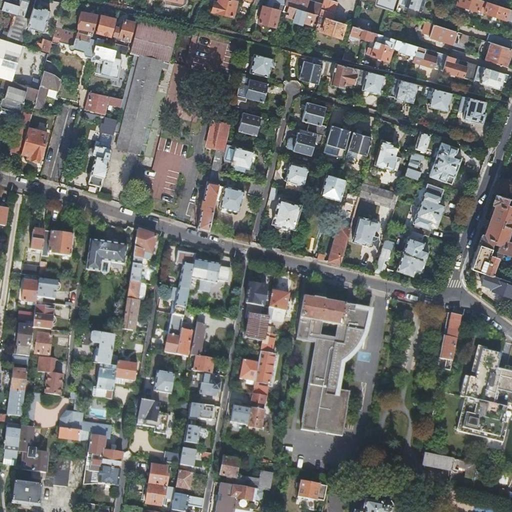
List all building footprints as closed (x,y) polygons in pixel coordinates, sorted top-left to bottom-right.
[(0,0),(0,9),(14,13),(24,17),(29,1),(26,0),(20,0),(18,7),(15,6),(15,5),(5,1),(5,0),(0,0)] [(218,0),(218,2),(214,1),(211,10),(232,16),(236,1),(240,2),(243,0),(248,0),(251,1),(251,0),(218,0)] [(270,0),(268,7),(263,6),(262,8),(261,13),(259,22),(274,26),(279,10),(282,10),(284,4),(284,3),(285,0),(270,0)] [(285,0),(284,3),(284,4),(313,13),(318,15),(322,2),(315,0),(285,0)] [(322,0),(322,2),(318,15),(332,19),(337,1),(334,0),(322,0)] [(376,0),(375,4),(376,5),(390,9),(404,14),(406,8),(394,3),(394,0),(405,0),(404,5),(420,10),(423,0),(376,0)] [(457,0),(457,4),(478,11),(478,10),(480,0),(457,0)] [(508,8),(483,0),(480,0),(478,10),(478,11),(477,14),(482,16),(484,12),(504,19),(508,8)] [(313,13),(284,4),(282,10),(286,12),(285,15),(293,18),(292,20),(301,23),(302,21),(311,24),(313,13)] [(39,8),(33,6),(29,18),(27,26),(43,31),(49,9),(40,6),(39,8)] [(92,31),(96,15),(81,11),(75,31),(90,35),(91,35),(92,31)] [(24,17),(14,13),(6,39),(21,44),(27,26),(29,18),(24,17)] [(65,16),(58,14),(55,26),(62,27),(65,16)] [(332,19),(318,15),(315,25),(314,28),(321,31),(340,37),(345,23),(332,19)] [(111,36),(116,18),(107,16),(107,18),(100,16),(96,32),(111,36)] [(129,40),(134,23),(124,20),(121,28),(116,26),(114,34),(121,36),(120,37),(129,40)] [(454,44),(458,31),(426,21),(422,32),(430,34),(430,36),(447,41),(446,45),(452,47),(453,44),(454,44)] [(132,47),(134,47),(133,52),(133,55),(128,73),(134,74),(131,85),(126,83),(122,98),(120,108),(117,118),(115,127),(121,129),(116,147),(138,153),(162,59),(169,61),(176,31),(138,22),(132,47)] [(368,30),(352,25),(348,38),(356,40),(358,36),(368,39),(375,40),(373,48),(369,47),(366,54),(370,55),(370,56),(389,61),(393,47),(399,49),(399,50),(410,54),(409,57),(412,59),(416,45),(394,39),(382,35),(368,30)] [(62,27),(55,26),(54,31),(51,40),(51,42),(57,43),(60,41),(71,44),(70,46),(70,47),(70,48),(70,49),(71,49),(71,50),(72,50),(73,50),(74,50),(75,49),(82,51),(84,55),(91,57),(96,37),(91,35),(90,35),(75,31),(62,27)] [(397,29),(385,26),(382,35),(394,39),(397,29)] [(477,52),(481,38),(478,37),(473,36),(469,49),(477,52)] [(0,77),(4,79),(5,79),(10,80),(12,81),(21,44),(6,39),(0,37),(0,77)] [(100,45),(102,38),(96,37),(91,57),(91,59),(98,61),(95,72),(117,77),(121,59),(113,57),(115,50),(104,46),(100,45)] [(51,42),(51,40),(44,38),(42,43),(38,42),(36,49),(48,53),(51,42)] [(511,48),(511,42),(504,40),(503,43),(497,41),(496,43),(511,48)] [(511,48),(496,43),(488,41),(487,44),(490,45),(485,59),(505,66),(511,48)] [(411,61),(442,70),(447,55),(437,52),(436,56),(423,52),(425,48),(416,45),(412,59),(411,61)] [(347,52),(344,51),(342,59),(351,61),(352,57),(346,55),(347,52)] [(267,76),(272,59),(254,54),(249,72),(267,76)] [(473,80),(473,79),(475,72),(477,64),(467,61),(466,66),(453,62),(455,57),(447,55),(442,70),(473,80)] [(320,59),(312,57),(311,62),(303,61),(299,79),(316,83),(321,65),(322,59),(320,59)] [(54,74),(56,75),(60,63),(46,59),(43,69),(47,71),(50,72),(53,73),(54,74)] [(359,69),(340,64),(326,61),(323,73),(332,75),(330,82),(343,85),(345,80),(353,82),(354,76),(358,77),(358,74),(359,69)] [(499,88),(504,73),(477,64),(475,72),(473,79),(479,80),(478,82),(499,88)] [(56,98),(61,78),(60,77),(58,76),(56,75),(54,74),(53,73),(50,72),(47,71),(43,69),(41,77),(41,78),(38,88),(35,100),(33,109),(41,111),(45,95),(56,98)] [(389,88),(391,77),(359,69),(358,74),(358,77),(356,82),(362,84),(361,89),(379,94),(380,90),(388,92),(389,88)] [(267,84),(249,79),(250,75),(241,73),(241,74),(236,99),(246,101),(247,97),(263,101),(267,84)] [(416,83),(405,81),(391,77),(389,88),(393,89),(395,82),(397,82),(394,97),(412,102),(416,83)] [(35,100),(38,88),(12,81),(10,80),(8,86),(8,85),(7,86),(4,97),(2,98),(0,104),(2,108),(8,109),(9,109),(12,110),(11,114),(20,116),(21,111),(23,106),(22,106),(25,96),(35,100)] [(451,92),(436,89),(425,86),(422,96),(430,98),(428,105),(446,110),(451,92)] [(105,105),(120,108),(122,98),(90,91),(85,108),(103,112),(105,105)] [(507,101),(511,95),(498,91),(496,99),(507,101)] [(482,112),(485,101),(468,97),(467,96),(461,95),(457,111),(463,112),(462,118),(481,122),(483,112),(482,112)] [(246,101),(236,99),(234,106),(240,107),(248,109),(249,102),(246,101)] [(309,122),(307,130),(324,135),(326,126),(320,124),(325,106),(306,102),(302,120),(309,122)] [(32,114),(21,111),(20,116),(10,151),(21,153),(28,127),(28,125),(32,114)] [(98,121),(100,114),(85,111),(83,117),(98,121)] [(238,130),(256,134),(261,116),(243,111),(238,130)] [(113,135),(115,127),(117,118),(106,116),(104,123),(102,122),(100,131),(102,132),(113,135)] [(227,139),(230,124),(212,120),(206,145),(225,149),(227,139)] [(349,130),(331,125),(326,143),(344,148),(349,130)] [(28,127),(21,153),(20,156),(27,158),(28,155),(32,156),(31,160),(38,162),(39,158),(40,158),(47,133),(28,127)] [(371,136),(353,131),(348,149),(346,157),(355,160),(358,152),(366,154),(371,136)] [(297,132),(296,137),(292,136),(288,138),(286,145),(288,148),(293,149),(310,155),(315,136),(297,132)] [(425,150),(430,135),(421,132),(416,148),(417,148),(417,150),(420,151),(421,149),(425,150)] [(100,186),(110,147),(99,144),(100,141),(96,140),(92,154),(95,155),(88,182),(100,186)] [(393,143),(381,140),(374,163),(392,168),(395,159),(396,159),(398,158),(399,153),(398,152),(397,151),(398,146),(392,145),(393,143)] [(435,159),(458,167),(461,157),(455,154),(457,148),(441,142),(435,159)] [(253,151),(235,146),(231,164),(249,168),(253,151)] [(201,209),(197,227),(208,230),(215,199),(218,184),(220,173),(222,165),(225,150),(217,149),(214,159),(217,160),(215,171),(212,170),(210,181),(207,180),(203,200),(202,199),(200,209),(201,209)] [(452,184),(458,167),(435,159),(434,163),(423,159),(424,155),(412,151),(405,174),(418,179),(421,171),(430,174),(429,176),(452,184)] [(289,162),(282,189),(300,194),(307,167),(289,162)] [(235,169),(222,165),(220,173),(233,177),(235,169)] [(150,189),(151,169),(136,168),(135,182),(144,182),(144,188),(150,189)] [(321,172),(313,170),(311,179),(318,181),(321,172)] [(346,179),(338,176),(326,173),(320,194),(339,199),(346,179)] [(418,179),(405,174),(402,182),(416,186),(418,179)] [(384,185),(364,179),(362,184),(382,190),(384,185)] [(261,197),(264,185),(252,181),(249,193),(261,197)] [(439,201),(443,188),(427,182),(418,206),(441,214),(445,203),(439,201)] [(224,186),(218,184),(215,199),(220,200),(224,186)] [(382,190),(362,184),(359,195),(395,205),(397,198),(398,194),(396,194),(382,190)] [(225,185),(224,186),(220,200),(219,206),(238,211),(244,190),(225,185)] [(278,188),(271,186),(268,198),(275,199),(278,188)] [(347,194),(328,261),(339,264),(359,196),(347,194)] [(511,201),(511,206),(507,204),(508,198),(496,194),(493,204),(495,205),(484,236),(481,235),(478,244),(491,249),(492,244),(497,246),(495,250),(499,251),(511,255),(511,239),(510,239),(508,240),(508,241),(506,240),(511,222),(511,201)] [(292,202),(280,198),(273,222),(274,222),(275,225),(279,227),(282,225),(284,225),(294,228),(300,205),(291,202),(292,202)] [(0,206),(0,224),(6,226),(9,208),(0,206)] [(438,224),(441,214),(418,206),(412,222),(419,225),(416,231),(424,234),(429,236),(431,229),(429,228),(432,221),(438,224)] [(359,216),(352,240),(364,243),(365,241),(370,243),(371,238),(374,238),(375,238),(377,233),(376,230),(377,229),(378,230),(380,222),(369,219),(370,219),(359,216)] [(43,250),(45,230),(34,228),(31,249),(43,250)] [(157,235),(138,229),(134,256),(148,259),(149,259),(157,235)] [(402,252),(425,260),(428,250),(422,248),(424,241),(421,240),(424,234),(416,231),(410,229),(403,249),(391,245),(390,249),(391,249),(402,252)] [(74,233),(45,230),(43,250),(42,255),(49,256),(49,253),(71,256),(74,233)] [(127,245),(91,240),(86,268),(98,270),(101,274),(105,274),(108,272),(110,261),(124,263),(127,245)] [(384,240),(382,247),(390,249),(391,245),(392,242),(384,240)] [(491,249),(478,244),(470,268),(485,273),(490,275),(497,256),(494,255),(495,253),(498,254),(499,251),(495,250),(491,249)] [(374,273),(383,275),(386,264),(384,262),(384,260),(387,259),(391,249),(390,249),(382,247),(374,273)] [(195,259),(196,253),(188,252),(186,263),(183,263),(178,288),(189,290),(191,278),(195,259)] [(421,271),(425,260),(402,252),(396,269),(412,275),(415,268),(421,271)] [(148,259),(134,256),(130,280),(140,282),(140,281),(143,264),(147,264),(148,259)] [(208,261),(195,259),(191,278),(189,290),(188,295),(192,296),(197,294),(198,291),(202,291),(208,261)] [(221,264),(208,261),(202,291),(209,293),(211,281),(217,283),(221,264)] [(490,275),(485,273),(481,284),(493,288),(492,291),(511,298),(511,297),(511,285),(505,283),(502,282),(503,279),(490,275)] [(22,301),(36,302),(37,301),(39,282),(25,280),(22,301)] [(57,282),(39,280),(39,282),(37,301),(42,302),(43,298),(55,299),(56,291),(57,291),(58,290),(59,290),(60,289),(60,287),(61,286),(61,285),(60,284),(59,283),(58,282),(57,282)] [(140,282),(130,280),(127,297),(137,299),(140,301),(143,298),(145,285),(143,282),(140,281),(140,282)] [(249,283),(246,303),(257,305),(263,306),(266,286),(261,285),(249,283)] [(266,286),(263,306),(269,307),(272,290),(272,287),(266,286)] [(189,290),(178,288),(173,313),(184,315),(185,311),(188,295),(189,290)] [(267,314),(266,319),(266,322),(270,323),(271,318),(284,321),(289,293),(272,290),(269,307),(267,314)] [(342,326),(346,303),(304,295),(300,318),(342,326)] [(127,297),(123,326),(123,328),(132,330),(137,299),(127,297)] [(35,317),(34,321),(34,324),(33,326),(33,327),(51,329),(52,325),(53,324),(54,324),(55,324),(56,323),(56,322),(57,321),(57,320),(57,319),(56,318),(55,317),(55,316),(53,316),(53,315),(54,308),(42,306),(42,302),(37,301),(36,302),(35,312),(35,317)] [(300,318),(296,339),(305,341),(305,339),(316,340),(300,430),(318,433),(319,432),(342,437),(347,407),(349,392),(336,389),(341,362),(346,359),(352,353),(357,347),(361,341),(364,334),(366,328),(370,307),(346,303),(342,326),(300,318)] [(263,306),(257,305),(256,313),(267,314),(269,307),(263,306)] [(208,325),(210,314),(198,312),(198,313),(190,354),(195,355),(199,355),(204,325),(208,325)] [(454,314),(448,312),(440,358),(447,359),(446,364),(445,369),(450,370),(460,317),(461,316),(454,314)] [(184,315),(173,313),(171,313),(165,351),(177,353),(183,322),(184,315)] [(257,337),(255,349),(260,350),(264,332),(265,325),(266,322),(266,319),(251,316),(248,335),(257,337)] [(17,343),(31,345),(33,327),(33,326),(34,324),(34,321),(26,320),(25,323),(20,322),(17,343)] [(183,322),(177,353),(177,354),(178,354),(187,356),(192,330),(187,329),(188,323),(183,322)] [(115,325),(113,334),(121,336),(123,328),(123,326),(115,325)] [(265,325),(264,332),(273,334),(274,327),(265,325)] [(97,345),(94,362),(98,363),(107,364),(117,366),(117,360),(118,358),(110,356),(110,351),(112,351),(112,349),(111,349),(113,334),(95,331),(94,342),(101,343),(100,346),(97,345)] [(253,392),(267,395),(268,395),(269,387),(260,386),(260,382),(270,383),(275,354),(267,352),(267,350),(272,351),(275,334),(273,334),(264,332),(260,350),(258,362),(255,381),(254,385),(253,392)] [(52,335),(37,333),(35,353),(49,355),(52,335)] [(481,349),(490,351),(492,346),(477,343),(470,372),(475,374),(481,349)] [(511,372),(504,370),(499,369),(497,368),(501,354),(490,351),(481,349),(475,374),(473,379),(469,378),(463,398),(468,399),(461,428),(482,434),(485,435),(499,438),(503,423),(507,408),(507,405),(511,406),(511,372)] [(14,355),(13,362),(29,364),(29,358),(30,357),(14,355)] [(210,373),(213,358),(199,355),(195,355),(193,370),(210,373)] [(53,358),(40,356),(38,370),(49,372),(47,391),(60,393),(62,371),(52,370),(53,358)] [(117,360),(117,366),(115,377),(134,380),(136,363),(117,360)] [(246,383),(254,385),(255,381),(258,362),(243,360),(240,378),(246,379),(246,383)] [(107,364),(98,363),(97,371),(99,371),(99,368),(106,369),(107,364)] [(94,387),(92,395),(96,395),(96,396),(111,399),(114,382),(115,377),(117,366),(107,364),(106,369),(99,368),(99,371),(96,387),(94,387)] [(11,389),(8,414),(22,416),(23,410),(24,400),(25,391),(25,390),(28,370),(14,368),(11,389)] [(155,402),(159,402),(169,404),(169,401),(174,374),(157,370),(154,390),(156,391),(155,402)] [(203,374),(200,392),(214,395),(217,377),(203,374)] [(463,398),(469,378),(464,376),(459,397),(463,398)] [(435,397),(438,381),(431,379),(427,395),(435,397)] [(188,391),(187,399),(198,401),(200,393),(188,391)] [(250,407),(247,425),(257,428),(262,429),(266,410),(264,409),(265,404),(266,404),(267,395),(253,392),(253,393),(250,407)] [(75,396),(75,397),(73,411),(80,412),(81,397),(75,396)] [(468,399),(463,398),(455,432),(481,439),(484,440),(485,435),(482,434),(461,428),(468,399)] [(155,402),(142,400),(136,399),(132,424),(155,427),(159,402),(155,402)] [(212,420),(213,405),(190,402),(188,413),(195,415),(195,418),(212,420)] [(231,422),(247,425),(250,407),(234,404),(231,422)] [(62,417),(61,427),(71,429),(73,412),(66,411),(62,417)] [(80,412),(73,411),(73,412),(71,429),(81,430),(83,413),(80,412)] [(485,435),(484,440),(502,444),(507,424),(503,423),(499,438),(485,435)] [(186,424),(183,441),(197,444),(198,436),(200,428),(200,427),(186,424)] [(18,450),(21,426),(8,425),(3,463),(16,465),(18,450)] [(34,428),(21,426),(18,450),(24,451),(22,469),(32,470),(46,472),(48,454),(35,452),(36,449),(30,448),(30,447),(31,447),(34,428)] [(60,427),(59,437),(89,441),(90,435),(91,431),(81,430),(71,429),(61,427),(60,427)] [(206,429),(200,428),(198,436),(204,437),(207,436),(208,432),(206,429)] [(90,435),(89,441),(86,464),(120,470),(123,453),(103,450),(105,437),(90,435)] [(182,447),(179,463),(179,466),(185,467),(185,464),(193,466),(196,450),(182,447)] [(454,458),(423,452),(421,462),(451,468),(452,463),(460,464),(460,467),(467,469),(465,476),(472,478),(476,463),(454,459),(454,458)] [(55,474),(46,472),(32,470),(31,477),(46,479),(45,485),(53,487),(54,485),(67,487),(71,457),(57,455),(55,474)] [(226,476),(225,483),(257,489),(259,479),(237,474),(240,459),(223,456),(220,475),(226,476)] [(346,458),(343,477),(348,478),(350,465),(353,466),(354,459),(346,458)] [(451,468),(421,462),(421,465),(450,471),(451,468)] [(120,470),(86,464),(85,470),(93,471),(91,481),(118,485),(120,470)] [(151,464),(148,484),(165,486),(167,475),(165,474),(166,467),(151,464)] [(192,473),(178,470),(175,487),(189,489),(192,473)] [(225,483),(220,482),(219,491),(227,493),(226,497),(232,498),(255,502),(255,500),(259,500),(261,499),(262,493),(260,491),(265,488),(269,488),(273,472),(260,470),(259,479),(257,489),(225,483)] [(324,498),(327,485),(301,480),(298,496),(316,500),(317,497),(324,498)] [(41,485),(14,481),(12,501),(38,504),(41,485)] [(165,486),(148,484),(145,502),(160,505),(161,498),(173,500),(174,493),(175,488),(165,486)] [(174,493),(173,500),(172,505),(171,509),(185,511),(186,504),(202,507),(204,498),(174,493)] [(94,496),(81,494),(80,502),(93,504),(94,496)] [(390,511),(392,505),(390,502),(383,501),(380,503),(365,500),(362,511),(358,511),(355,511),(354,511),(390,511)] [(93,504),(80,502),(79,508),(93,511),(95,504),(93,504)]
